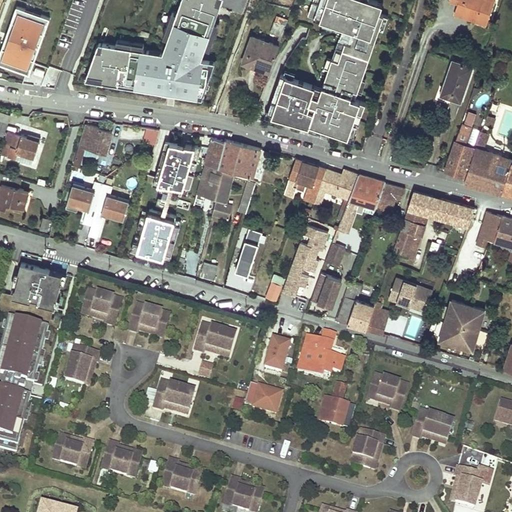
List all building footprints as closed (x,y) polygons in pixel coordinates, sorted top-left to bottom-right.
[(222,0),(181,0),(182,0),(177,15),(168,41),(163,54),(160,54),(159,58),(148,56),(149,51),(143,50),(116,45),(103,42),(102,50),(96,49),(88,74),(103,76),(102,81),(118,84),(119,79),(132,81),(131,86),(163,91),(163,86),(177,88),(176,93),(192,96),(193,91),(204,93),(211,78),(208,77),(210,61),(202,59),(206,48),(215,23),(218,13),(220,7),(222,0)] [(284,74),(271,114),(329,132),(354,140),(368,99),(357,95),(387,4),(375,0),(309,0),(305,14),(343,26),(323,87),(284,74)] [(450,0),(458,2),(454,14),(465,18),(466,15),(477,19),(476,22),(487,25),(494,0),(450,0)] [(26,9),(17,6),(0,53),(0,63),(5,65),(7,60),(23,66),(21,71),(30,74),(50,18),(41,15),(40,19),(24,14),(26,9)] [(26,9),(24,14),(40,19),(41,15),(26,9)] [(163,39),(168,41),(177,15),(172,13),(163,39)] [(275,22),(270,33),(282,36),(286,24),(275,22)] [(215,23),(206,48),(210,50),(219,24),(215,23)] [(271,66),(279,45),(252,36),(243,62),(252,65),(254,61),(271,66)] [(117,40),(116,45),(143,50),(144,45),(117,40)] [(7,60),(5,65),(21,71),(23,66),(7,60)] [(453,60),(443,87),(446,88),(443,97),(461,102),(473,67),(453,60)] [(254,61),(252,65),(270,71),(271,66),(254,61)] [(43,82),(54,86),(61,69),(50,65),(43,82)] [(36,67),(34,72),(43,76),(45,71),(36,67)] [(224,90),(228,76),(223,74),(219,87),(224,90)] [(493,100),(484,124),(491,127),(501,103),(493,100)] [(0,135),(3,136),(9,115),(0,112),(0,135)] [(502,192),(502,191),(511,162),(511,161),(480,149),(475,146),(466,143),(471,126),(462,123),(456,140),(446,171),(466,178),(464,182),(502,192)] [(86,124),(74,163),(80,165),(85,147),(106,153),(112,132),(86,124)] [(146,126),(143,140),(156,144),(160,129),(146,126)] [(475,146),(480,149),(487,132),(482,130),(475,146)] [(14,133),(7,156),(31,164),(33,158),(34,157),(40,138),(30,135),(29,138),(14,133)] [(212,137),(197,193),(216,199),(213,214),(229,218),(232,206),(226,204),(233,172),(253,177),(261,149),(226,139),(225,142),(212,137)] [(202,146),(165,143),(155,177),(160,178),(157,186),(164,188),(162,197),(166,199),(169,189),(173,190),(182,193),(184,185),(189,187),(191,187),(202,146)] [(326,169),(296,159),(284,194),(293,196),(296,188),(306,190),(303,200),(314,203),(315,203),(326,169)] [(511,162),(502,191),(508,193),(511,193),(511,162)] [(133,164),(128,181),(141,184),(146,168),(133,164)] [(326,169),(315,203),(319,204),(322,198),(323,199),(326,190),(345,197),(337,218),(341,220),(359,174),(343,169),(341,174),(326,169)] [(0,172),(0,183),(2,184),(0,188),(0,206),(6,208),(8,203),(24,208),(29,190),(19,188),(21,179),(0,172)] [(341,220),(338,228),(347,232),(355,211),(352,210),(356,200),(366,203),(376,207),(377,206),(382,193),(385,183),(385,182),(359,174),(341,220)] [(91,224),(88,234),(97,237),(104,213),(104,210),(123,216),(122,218),(123,219),(129,199),(109,194),(112,184),(94,179),(92,188),(73,183),(67,203),(68,203),(69,200),(87,205),(86,208),(83,222),(91,224)] [(247,180),(238,210),(246,212),(255,182),(247,180)] [(385,183),(382,193),(396,197),(400,199),(405,189),(385,183)] [(173,190),(169,189),(166,199),(163,211),(167,212),(173,190)] [(414,191),(392,253),(407,257),(415,234),(422,236),(429,214),(468,226),(475,208),(414,191)] [(382,193),(377,206),(391,211),(396,197),(382,193)] [(69,200),(68,203),(86,208),(87,205),(69,200)] [(374,213),(376,207),(366,203),(364,210),(374,213)] [(163,211),(150,207),(150,210),(148,216),(141,214),(139,223),(145,225),(142,236),(140,242),(134,240),(131,250),(164,259),(165,253),(171,255),(180,224),(174,222),(176,217),(177,215),(167,212),(163,211)] [(310,215),(312,210),(302,207),(300,212),(310,215)] [(104,213),(122,218),(123,216),(104,210),(104,213)] [(511,218),(488,211),(480,237),(511,246),(511,218)] [(43,217),(40,229),(47,231),(50,219),(43,217)] [(308,221),(282,291),(294,296),(300,282),(305,285),(309,275),(299,271),(302,264),(312,269),(317,257),(314,256),(318,246),(321,248),(329,230),(308,221)] [(236,268),(249,272),(262,230),(249,226),(236,268)] [(332,242),(325,260),(339,265),(345,250),(346,247),(332,242)] [(340,270),(351,273),(357,253),(345,250),(340,270)] [(199,276),(214,280),(218,264),(204,260),(199,276)] [(50,269),(22,262),(13,296),(32,301),(33,299),(38,300),(37,303),(54,307),(56,299),(57,299),(61,283),(60,283),(62,273),(50,270),(50,269)] [(321,272),(310,300),(331,308),(342,280),(321,272)] [(389,298),(426,311),(433,290),(397,277),(389,298)] [(350,279),(346,291),(358,295),(362,284),(350,279)] [(281,288),(272,285),(271,287),(270,287),(268,292),(269,293),(267,299),(276,302),(281,288)] [(88,290),(82,310),(97,314),(95,319),(105,322),(104,324),(114,327),(120,305),(111,302),(113,297),(96,292),(96,293),(88,290)] [(366,328),(374,305),(346,296),(338,320),(366,328)] [(120,305),(122,300),(113,297),(111,302),(120,305)] [(440,337),(473,350),(488,310),(454,297),(440,337)] [(366,328),(381,333),(388,311),(381,309),(382,304),(376,302),(374,305),(366,328)] [(145,307),(136,304),(135,309),(144,312),(145,307)] [(149,329),(164,334),(170,315),(161,312),(145,307),(144,312),(135,309),(128,331),(138,334),(138,332),(148,335),(149,329)] [(82,310),(81,315),(95,319),(97,314),(82,310)] [(386,333),(423,339),(426,318),(389,313),(386,333)] [(20,320),(8,317),(0,348),(0,447),(16,452),(48,327),(37,324),(36,325),(20,321),(20,320)] [(211,326),(203,323),(201,329),(210,332),(211,326)] [(215,349),(230,353),(236,334),(227,332),(228,331),(211,326),(210,332),(201,329),(194,350),(204,353),(204,351),(214,354),(215,349)] [(148,335),(162,339),(164,334),(149,329),(148,335)] [(336,334),(325,330),(322,341),(307,337),(298,372),(323,379),(324,375),(331,376),(332,371),(341,374),(344,359),(330,355),(335,335),(336,334)] [(272,339),(264,368),(281,372),(289,344),(272,339)] [(511,342),(503,369),(511,371),(511,342)] [(79,347),(74,346),(71,354),(77,356),(79,347)] [(64,379),(84,385),(88,371),(93,372),(96,363),(98,363),(101,354),(79,347),(77,356),(71,354),(66,371),(67,371),(64,379)] [(214,354),(228,358),(230,353),(215,349),(214,354)] [(202,361),(198,376),(209,379),(213,364),(202,361)] [(89,387),(93,372),(88,371),(84,385),(89,387)] [(399,412),(406,390),(398,388),(399,382),(383,377),(375,375),(368,394),(383,398),(381,403),(391,406),(390,408),(399,412)] [(170,384),(161,381),(159,386),(168,389),(170,384)] [(406,390),(408,385),(399,382),(398,388),(406,390)] [(283,392),(251,383),(244,405),(277,414),(283,392)] [(174,406),(188,411),(194,392),(186,389),(170,384),(168,389),(159,386),(153,408),(162,411),(163,409),(172,412),(174,406)] [(341,399),(344,386),(336,384),(331,400),(324,398),(317,420),(348,429),(354,406),(340,402),(339,402),(339,399),(341,399)] [(383,398),(368,394),(367,399),(381,403),(383,398)] [(234,397),(232,408),(242,410),(243,398),(234,397)] [(511,401),(501,398),(495,417),(511,422),(511,401)] [(172,412),(187,416),(188,411),(174,406),(172,412)] [(429,412),(420,410),(418,415),(427,418),(429,412)] [(445,418),(429,412),(427,418),(418,415),(412,436),(421,439),(422,437),(431,440),(433,435),(447,440),(453,421),(445,418)] [(363,431),(357,429),(355,438),(360,440),(363,431)] [(385,437),(363,431),(360,440),(355,438),(350,454),(351,455),(348,463),(370,469),(374,455),(379,456),(385,437)] [(74,439),(59,435),(58,440),(72,444),(74,439)] [(431,440),(446,445),(447,440),(433,435),(431,440)] [(72,444),(58,440),(52,459),(61,462),(77,467),(78,462),(87,464),(93,442),(84,440),(83,442),(74,439),(72,444)] [(135,478),(140,459),(126,455),(127,450),(118,447),(119,445),(109,442),(103,463),(112,466),(110,471),(126,476),(135,478)] [(140,459),(142,454),(127,450),(126,455),(140,459)] [(375,470),(379,456),(374,455),(370,469),(375,470)] [(195,496),(200,477),(186,472),(187,467),(178,464),(179,462),(169,459),(163,481),(171,483),(170,489),(186,494),(195,496)] [(103,463),(101,469),(110,471),(112,466),(103,463)] [(200,477),(202,472),(187,467),(186,472),(200,477)] [(476,482),(479,473),(457,467),(454,476),(457,477),(454,487),(459,488),(455,503),(475,508),(477,499),(482,483),(476,482)] [(250,511),(257,511),(263,495),(248,490),(250,485),(240,482),(241,480),(231,477),(225,499),(234,502),(232,507),(248,511),(249,511),(250,511)] [(163,481),(161,486),(170,489),(171,483),(163,481)] [(263,495),(264,490),(250,485),(248,490),(263,495)] [(454,487),(450,501),(455,503),(459,488),(454,487)] [(225,499),(223,504),(232,507),(234,502),(225,499)]
